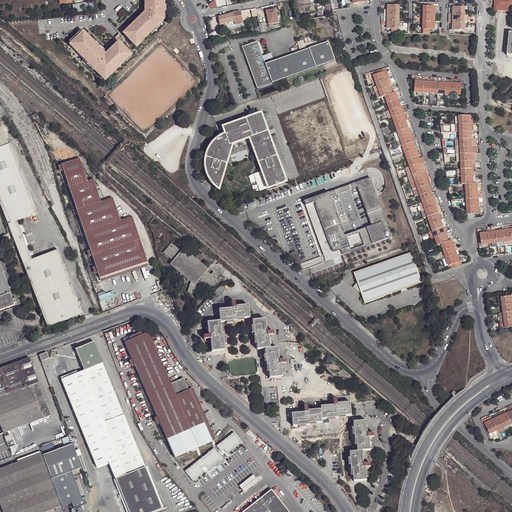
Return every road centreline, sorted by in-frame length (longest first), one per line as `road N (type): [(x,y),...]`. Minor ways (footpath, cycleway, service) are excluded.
road 1 (unclassified): [(195,25),(212,77),(192,160),(197,186),(387,359),(428,375)]
road 2 (unclassified): [(29,350),(130,312),(154,314),(190,364),(348,511)]
road 3 (unknown): [(171,511),(12,137)]
road 4 (residential): [(471,268),(430,275),(361,79),(363,70),(390,61)]
road 5 (unknown): [(56,339),(65,366),(57,383),(107,511)]
road 6 (primary): [(499,373),(454,405),(425,442),(404,511)]
road 7 (primary): [(414,511),(441,438),(504,382)]
road 8 (residential): [(410,107),(451,221),(468,227)]
road 9 (residential): [(428,375),(441,412),(511,474)]
